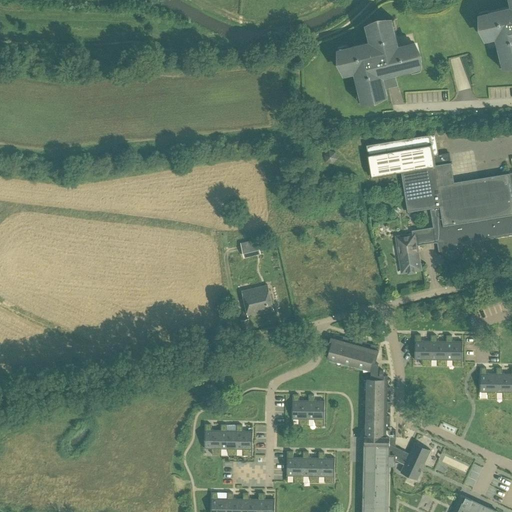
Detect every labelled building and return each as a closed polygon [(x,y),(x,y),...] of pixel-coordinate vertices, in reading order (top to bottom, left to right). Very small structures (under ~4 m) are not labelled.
[(511,0),(511,3),(511,8),(489,14),(488,10),(479,12),(486,39),(497,36),(502,57),(498,59),(500,68),(511,64),(511,0)] [(397,48),(392,29),(397,28),(395,19),(368,26),(372,43),(348,49),(347,44),(338,47),(345,73),(356,71),(361,92),(357,93),(359,102),(386,96),(383,86),(387,85),(386,80),(392,79),(391,73),(411,68),(412,73),(421,71),(415,44),(397,48)] [(429,136),(367,146),(372,176),(402,171),(408,212),(430,208),(433,228),(434,227),(434,228),(436,242),(437,243),(438,243),(439,251),(446,256),(452,255),(457,248),(456,244),(511,234),(511,174),(509,175),(509,174),(454,182),(449,153),(433,156),(429,136)] [(333,154),(330,158),(337,162),(340,158),(333,154)] [(327,197),(312,203),(319,221),(334,215),(327,197)] [(433,228),(412,231),(412,234),(396,237),(402,273),(408,272),(408,273),(415,272),(415,271),(421,270),(420,260),(418,260),(416,251),(418,249),(417,245),(436,242),(434,228),(434,227),(433,228)] [(239,272),(238,257),(229,257),(230,272),(239,272)] [(248,317),(274,311),(268,285),(242,291),(248,317)] [(243,331),(251,329),(249,319),(240,321),(243,331)] [(420,335),(415,335),(414,359),(421,359),(422,365),(431,366),(431,359),(431,341),(421,341),(420,335)] [(431,341),(431,359),(437,359),(438,366),(447,366),(447,359),(446,341),(437,341),(436,335),(431,335),(431,341)] [(446,336),(446,341),(447,359),(452,359),(453,366),(462,366),(462,341),(453,341),(452,336),(446,336)] [(498,511),(487,507),(465,496),(463,500),(457,511),(388,511),(389,466),(395,466),(395,463),(395,455),(390,455),(390,448),(395,448),(396,437),(394,437),(390,437),(390,430),(387,430),(387,423),(390,423),(390,416),(387,416),(387,409),(390,409),(390,402),(387,402),(387,394),(391,394),(391,388),(388,388),(388,376),(384,376),(384,371),(380,371),(380,376),(378,376),(379,364),(375,363),(379,346),(373,345),(372,349),(371,349),(370,352),(363,350),(365,343),(360,341),(358,345),(357,345),(356,348),(349,346),(351,339),(345,337),(344,341),(343,341),(342,344),(334,342),(329,359),(371,371),(371,379),(367,379),(366,437),(365,437),(365,445),(366,445),(365,452),(365,463),(364,511),(498,511)] [(486,368),(480,368),(480,392),(487,391),(488,398),(496,398),(496,391),(496,374),(487,374),(486,368)] [(496,368),(496,374),(496,391),(502,391),(503,398),(511,398),(511,392),(511,374),(502,374),(501,368),(496,368)] [(300,400),(299,400),(298,395),(293,394),(292,394),(292,419),(293,419),(299,419),(300,425),(309,425),(309,419),(308,401),(300,400)] [(308,395),(308,401),(309,419),(314,419),(315,426),(323,426),(324,426),(325,401),(324,401),(315,401),(314,395),(308,395)] [(212,430),(211,424),(206,424),(205,424),(204,448),(205,448),(211,448),(212,455),(221,455),(221,449),(221,430),(212,430)] [(221,424),(221,430),(221,449),(222,449),(227,449),(228,455),(237,456),(237,449),(236,431),(227,430),(226,425),(221,424)] [(236,425),(236,431),(237,449),(238,449),(242,449),(243,456),(251,456),(252,456),(253,431),(252,431),(243,431),(242,425),(236,425)] [(444,431),(461,438),(463,432),(447,425),(444,431)] [(395,455),(395,463),(396,463),(399,463),(404,465),(400,473),(417,480),(421,472),(417,471),(421,463),(424,465),(431,450),(416,444),(414,443),(407,458),(406,457),(402,455),(400,455),(400,450),(396,448),(395,448),(390,448),(390,455),(395,455)] [(295,457),(294,457),(293,451),(288,451),(287,451),(286,476),(287,476),(293,476),(294,482),(303,483),(303,476),(303,457),(295,457)] [(303,452),(303,457),(303,476),(304,476),(309,476),(310,483),(319,483),(319,476),(318,458),(314,458),(309,458),(308,452),(303,452)] [(318,452),(318,458),(319,476),(320,476),(324,476),(325,483),(333,483),(334,483),(335,458),(334,458),(325,458),(324,452),(318,452)] [(471,476),(474,470),(450,459),(447,465),(471,476)] [(479,489),(487,469),(478,466),(471,486),(479,489)] [(220,498),(219,498),(217,492),(212,492),(211,492),(210,511),(227,511),(227,499),(220,498)] [(227,493),(227,499),(227,511),(243,511),(243,499),(235,499),(233,493),(227,493)] [(243,493),(243,499),(243,511),(258,511),(258,499),(250,499),(248,493),(243,493)] [(258,493),(258,499),(258,511),(274,511),(275,499),(274,499),(265,499),(264,493),(258,493)]
